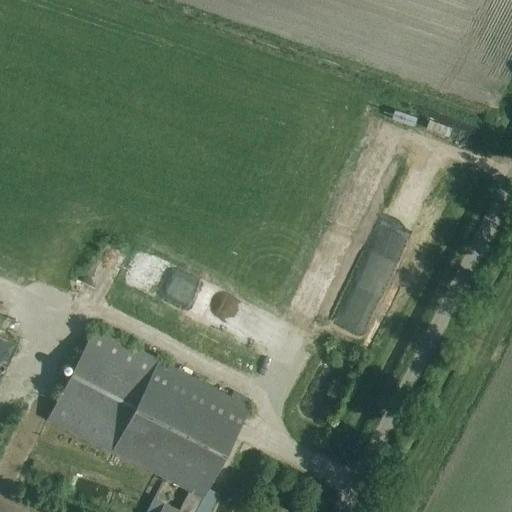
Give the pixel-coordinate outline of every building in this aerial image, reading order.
[(84,245),(49,247),(51,273),(113,269),(111,233),(100,234),(101,245),(84,246),(84,245)] [(279,254),(242,347),(260,355),(297,261),(279,254)] [(111,269),(102,288),(114,294),(124,275),(111,269)] [(290,376),(324,316),(309,308),(275,368),(290,376)] [(333,342),(366,358),(376,337),(343,321),(333,342)] [(195,511),(249,408),(158,361),(159,358),(95,326),(47,420),(111,453),(112,452),(189,491),(178,511),(164,505),(160,511),(195,511)]
